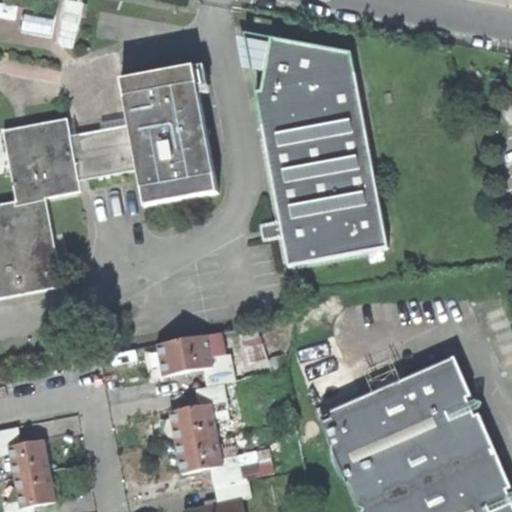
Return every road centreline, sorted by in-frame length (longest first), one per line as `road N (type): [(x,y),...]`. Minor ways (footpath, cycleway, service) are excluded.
road 1 (unknown): [(0,328),(45,316),(209,237),(227,217),(244,156),(222,0)]
road 2 (unclassified): [(364,0),(511,25)]
